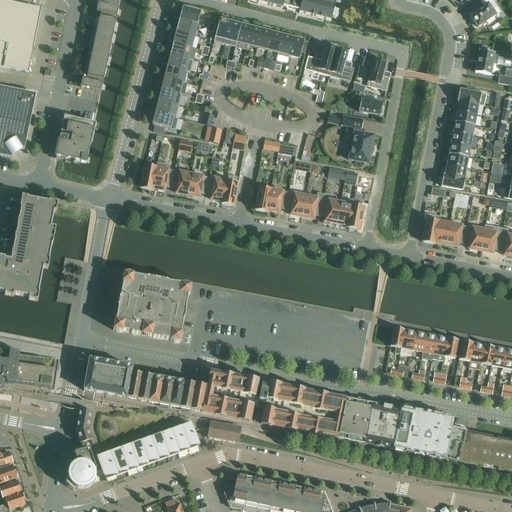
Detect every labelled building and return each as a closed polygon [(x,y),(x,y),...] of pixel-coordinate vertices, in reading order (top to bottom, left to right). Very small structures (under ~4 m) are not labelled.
[(250,0),(250,2),(282,10),(283,8),(299,12),(299,14),(331,22),(336,0),(250,0)] [(484,7),(470,17),(478,28),(486,22),(488,25),(496,20),(494,17),(500,13),(492,2),(494,0),(480,0),(480,1),(484,7)] [(40,9),(13,4),(0,1),(0,2),(0,66),(28,73),(41,9),(40,9)] [(118,9),(98,5),(95,17),(116,21),(116,20),(117,17),(118,9)] [(182,8),(179,21),(197,26),(200,13),(182,8)] [(113,33),(116,21),(95,17),(93,29),(113,33)] [(231,22),(219,19),(214,43),(225,46),(231,22)] [(179,21),(176,32),(194,37),(197,26),(179,21)] [(241,25),(231,22),(225,46),(235,48),(241,25)] [(241,25),(235,48),(246,51),(247,46),(251,27),(241,25)] [(262,30),(251,27),(247,46),(257,49),(262,30)] [(111,45),(113,33),(93,29),(90,40),(111,45)] [(272,33),(262,30),(257,49),(268,52),(272,33)] [(176,32),(173,44),(191,49),(194,37),(176,32)] [(272,33),(268,52),(278,54),(283,35),(272,33)] [(293,38),(283,35),(278,54),(278,57),(288,59),(288,57),(293,38)] [(288,57),(288,59),(289,57),(300,60),(301,54),(301,53),(305,54),(308,44),(307,44),(304,43),(304,41),(293,38),(288,57)] [(108,57),(111,45),(90,40),(88,52),(108,57)] [(173,44),(170,55),(188,60),(193,61),(196,50),(191,49),(173,44)] [(308,57),(304,71),(329,77),(336,50),(334,50),(334,48),(327,46),(327,48),(325,48),(321,61),(308,57)] [(481,52),(479,51),(475,73),(490,76),(491,70),(492,64),(494,65),(496,65),(497,61),(498,57),(494,56),(494,54),(489,53),(489,49),(482,47),(481,52)] [(329,77),(350,83),(354,70),(343,67),(347,53),(345,53),(345,51),(339,49),(338,51),(336,50),(329,77)] [(106,68),(108,57),(88,52),(85,64),(106,68)] [(167,67),(188,73),(190,73),(193,61),(188,60),(170,55),(167,67)] [(258,59),(256,67),(263,69),(265,61),(258,59)] [(374,61),(367,88),(385,92),(389,79),(382,77),(386,64),(384,63),(384,61),(378,60),(377,61),(374,61)] [(104,80),(106,68),(85,64),(83,76),(104,80)] [(164,79),(182,84),(185,84),(188,73),(167,67),(164,79)] [(103,80),(104,80),(83,76),(80,88),(101,92),(103,84),(102,84),(103,80)] [(511,80),(511,79),(506,78),(499,77),(498,84),(511,87),(511,83),(511,80)] [(164,79),(161,90),(182,96),(183,96),(186,85),(184,85),(185,84),(164,79)] [(354,85),(353,91),(361,94),(362,87),(354,85)] [(33,106),(36,95),(0,87),(0,152),(11,155),(20,150),(29,106),(33,106)] [(161,90),(158,102),(178,107),(179,107),(182,96),(161,90)] [(459,91),(457,102),(459,103),(478,106),(479,106),(483,107),(485,97),(481,96),(481,95),(477,94),(463,91),(459,91)] [(360,101),(358,113),(380,117),(380,115),(382,116),(383,109),(381,108),(382,104),(373,102),(375,96),(363,94),(361,94),(359,94),(358,100),(360,101)] [(178,107),(158,102),(155,114),(175,119),(178,107)] [(478,106),(459,103),(457,113),(475,117),(478,106)] [(491,109),(489,116),(497,118),(499,111),(491,109)] [(475,117),(457,113),(455,123),(474,127),(475,117)] [(175,119),(155,114),(152,126),(175,132),(178,120),(175,119)] [(206,114),(205,121),(212,123),(214,116),(208,115),(206,114)] [(329,116),(327,123),(339,126),(341,119),(329,116)] [(363,121),(342,117),(340,126),(348,127),(347,133),(354,134),(352,143),(349,142),(348,151),(350,151),(349,160),(348,160),(348,161),(349,161),(367,164),(367,165),(368,165),(369,164),(368,164),(370,155),(371,155),(371,154),(373,147),(373,146),(372,146),(373,138),(374,138),(374,136),(373,136),(359,134),(359,129),(361,130),(363,121)] [(86,164),(94,125),(65,119),(62,132),(69,133),(68,138),(60,137),(55,158),(64,160),(86,164)] [(474,127),(455,123),(453,134),(472,137),(474,127)] [(222,131),(212,129),(209,142),(218,145),(222,131)] [(472,137),(453,134),(451,144),(470,148),(472,137)] [(235,135),(232,150),(243,152),(246,137),(235,135)] [(191,155),(193,144),(180,141),(178,152),(191,155)] [(271,144),(269,151),(278,152),(279,145),(271,144)] [(470,148),(451,144),(449,155),(468,158),(470,148)] [(487,144),(485,151),(492,152),(494,145),(487,144)] [(468,158),(449,155),(447,165),(466,169),(468,158)] [(212,160),(211,167),(218,168),(219,161),(212,160)] [(145,166),(140,189),(152,191),(157,163),(156,168),(145,166)] [(157,163),(152,191),(153,192),(153,190),(164,192),(166,184),(171,185),(174,172),(168,171),(169,166),(157,163)] [(445,176),(464,180),(466,169),(447,165),(445,176)] [(174,172),(171,185),(177,186),(175,194),(187,196),(191,175),(174,172)] [(191,175),(187,196),(199,198),(200,191),(206,192),(209,178),(191,175)] [(464,180),(445,176),(443,176),(441,187),(462,191),(465,180),(464,180)] [(209,178),(206,192),(212,193),(210,201),(221,203),(222,203),(226,182),(209,178)] [(233,207),(238,184),(226,182),(222,203),(221,203),(221,205),(233,207)] [(266,213),(271,190),(259,188),(255,211),(266,213)] [(271,190),(266,213),(267,213),(267,211),(279,214),(280,206),(286,207),(288,194),(271,190)] [(443,198),(444,192),(432,190),(431,196),(443,198)] [(288,194),(286,207),(291,208),(290,216),(302,218),(306,197),(288,194)] [(306,197),(302,218),(313,220),(315,213),(320,214),(324,195),(317,194),(316,199),(306,197)] [(324,195),(320,214),(326,215),(325,222),(336,225),(340,204),(324,200),(324,195)] [(52,245),(56,229),(51,228),(53,216),(54,212),(56,213),(58,204),(49,202),(48,203),(27,199),(27,198),(22,197),(20,208),(21,209),(19,220),(18,220),(17,224),(18,224),(16,236),(15,235),(14,240),(15,240),(12,251),(11,256),(12,256),(11,257),(15,257),(14,261),(4,259),(5,258),(0,257),(0,292),(5,293),(4,295),(14,297),(14,295),(29,298),(29,300),(37,302),(39,293),(38,293),(43,269),(48,270),(49,260),(52,245)] [(340,204),(336,225),(347,227),(347,229),(352,206),(340,204)] [(352,206),(347,229),(359,231),(363,208),(352,206)] [(434,245),(439,217),(427,215),(422,243),(434,245)] [(439,217),(434,245),(435,245),(435,243),(445,246),(450,224),(439,222),(440,217),(439,217)] [(450,224),(445,246),(457,248),(459,240),(464,241),(467,228),(450,224)] [(467,228),(464,241),(470,242),(468,250),(480,252),(485,226),(484,231),(467,228)] [(485,226),(480,252),(492,254),(493,247),(499,248),(503,229),(497,228),(485,226)] [(503,229),(499,248),(505,249),(503,257),(511,258),(511,236),(509,236),(510,231),(503,229)] [(170,342),(171,342),(172,343),(173,343),(174,344),(175,344),(176,344),(177,344),(178,344),(179,344),(179,343),(180,342),(181,341),(181,339),(181,338),(181,337),(181,336),(181,335),(180,334),(183,321),(185,312),(188,297),(188,295),(189,294),(190,293),(190,292),(190,291),(190,290),(190,289),(190,287),(189,287),(188,286),(187,286),(186,286),(185,286),(185,285),(184,285),(183,286),(182,286),(181,286),(167,284),(167,283),(157,281),(157,282),(156,282),(156,281),(147,279),(147,280),(133,277),(133,276),(132,276),(131,276),(130,275),(129,275),(128,275),(127,275),(126,275),(125,275),(124,275),(123,276),(123,277),(122,278),(122,279),(122,280),(122,281),(122,282),(122,283),(122,284),(123,284),(120,299),(119,299),(117,309),(118,309),(115,322),(114,323),(114,324),(113,325),(113,326),(113,328),(113,329),(113,330),(113,331),(114,331),(115,332),(116,332),(116,333),(117,333),(118,333),(119,333),(121,333),(122,333),(122,332),(131,334),(131,335),(140,336),(141,336),(143,337),(143,335),(150,336),(149,338),(151,338),(152,338),(152,339),(161,341),(162,340),(170,341),(170,342)] [(405,331),(393,329),(390,348),(395,349),(394,354),(400,356),(401,350),(404,331),(405,331)] [(401,350),(400,356),(405,357),(411,358),(412,352),(415,334),(404,331),(401,350)] [(426,336),(415,334),(412,352),(422,354),(426,336)] [(426,336),(422,354),(421,360),(432,362),(433,356),(437,338),(426,336)] [(433,356),(432,360),(443,362),(444,358),(447,339),(447,340),(437,338),(433,356)] [(458,342),(447,339),(444,358),(455,360),(458,342)] [(473,344),(462,342),(458,361),(470,363),(473,344)] [(473,344),(470,363),(480,365),(484,347),(473,345),(473,344)] [(494,349),(484,347),(480,365),(491,367),(494,349)] [(0,386),(2,387),(3,378),(6,378),(10,350),(0,349),(0,386)] [(505,351),(494,349),(491,367),(502,369),(505,351)] [(10,350),(6,378),(6,380),(17,382),(20,356),(20,351),(10,350)] [(511,352),(505,351),(502,369),(511,370),(511,352)] [(51,387),(54,369),(43,368),(44,359),(20,356),(17,382),(51,387)] [(122,366),(89,360),(83,391),(95,393),(117,397),(122,366)] [(134,369),(122,366),(117,397),(127,399),(128,399),(134,369)] [(146,371),(134,369),(128,399),(140,401),(146,371)] [(157,373),(146,371),(140,401),(151,403),(157,373)] [(169,375),(157,373),(151,403),(163,405),(169,375)] [(208,382),(203,381),(197,412),(250,422),(258,383),(209,374),(208,382)] [(180,377),(169,375),(163,405),(174,408),(180,377)] [(192,379),(180,377),(174,408),(186,410),(192,379)] [(81,402),(80,410),(81,410),(92,412),(89,430),(92,440),(97,456),(98,456),(98,457),(101,456),(100,453),(108,452),(108,453),(108,454),(111,452),(110,450),(110,449),(118,449),(119,450),(121,449),(120,446),(128,445),(129,446),(132,445),(131,442),(139,442),(139,443),(142,442),(141,439),(149,438),(149,439),(152,438),(151,435),(159,434),(159,435),(162,434),(161,432),(161,431),(169,431),(169,432),(172,431),(171,428),(179,427),(180,428),(182,427),(181,424),(189,424),(189,423),(189,424),(193,433),(197,431),(204,428),(197,416),(197,412),(203,381),(192,379),(186,410),(174,408),(163,405),(151,403),(140,401),(128,399),(127,399),(117,397),(95,393),(93,404),(81,402)] [(337,439),(345,400),(268,385),(268,386),(262,385),(259,398),(255,397),(250,422),(337,439)] [(83,452),(74,455),(76,463),(81,476),(91,473),(95,485),(105,481),(117,477),(127,474),(137,470),(129,446),(128,445),(122,427),(127,399),(117,397),(95,393),(83,391),(80,410),(76,431),(80,444),(83,452)] [(337,439),(365,445),(373,405),(345,399),(345,400),(337,439)] [(373,405),(365,445),(392,450),(400,409),(379,406),(373,405)] [(400,409),(392,450),(460,464),(465,434),(467,428),(452,425),(454,418),(414,409),(401,407),(400,409)] [(193,433),(189,424),(189,423),(181,424),(182,427),(180,428),(179,428),(188,452),(198,448),(193,433)] [(230,427),(211,423),(208,439),(237,444),(239,433),(240,428),(230,427)] [(172,431),(169,432),(178,455),(188,452),(179,428),(180,428),(179,427),(171,428),(172,431)] [(162,434),(159,435),(168,459),(178,455),(169,432),(169,431),(161,431),(161,432),(162,434)] [(152,438),(149,439),(157,463),(168,459),(159,435),(159,434),(151,435),(152,438)] [(511,443),(465,434),(460,464),(511,474),(511,443)] [(142,442),(139,443),(147,466),(157,463),(149,439),(149,438),(141,439),(142,442)] [(129,446),(137,470),(147,466),(139,443),(139,442),(131,442),(132,445),(129,446)] [(1,453),(0,453),(0,467),(13,463),(9,453),(4,454),(3,453),(1,453)] [(0,484),(16,479),(12,466),(0,469),(0,484)] [(331,511),(325,494),(238,475),(227,479),(224,494),(230,508),(243,511),(242,511),(331,511)] [(5,499),(21,494),(17,481),(1,487),(5,499)] [(21,494),(5,499),(7,504),(0,506),(0,511),(10,511),(25,505),(21,494)] [(183,511),(180,504),(176,506),(174,500),(166,504),(167,509),(167,511),(183,511)] [(411,511),(412,510),(390,505),(390,503),(389,505),(382,504),(375,506),(374,504),(374,506),(366,507),(359,510),(359,508),(358,508),(359,510),(353,511),(411,511)]
